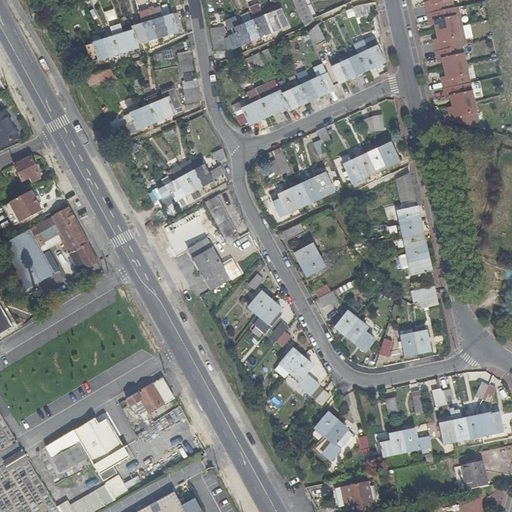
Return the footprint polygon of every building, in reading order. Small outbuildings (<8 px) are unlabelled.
[(303,0),(292,0),(305,26),(312,19),(303,0)] [(424,6),(426,14),(454,8),(452,0),(428,0),(429,2),(429,5),(424,6)] [(250,9),(251,10),(263,36),(267,34),(272,32),(265,16),(261,4),(250,9)] [(348,9),(350,19),(373,14),(370,4),(348,9)] [(169,6),(161,9),(163,17),(172,14),(169,6)] [(435,32),(462,26),(458,7),(454,8),(426,14),(428,23),(433,22),(434,25),(435,32)] [(151,11),(153,20),(159,37),(163,36),(169,34),(163,17),(161,9),(161,8),(151,11)] [(116,9),(106,12),(109,22),(119,19),(116,9)] [(283,9),(265,16),(272,32),(284,27),(290,25),(283,9)] [(251,10),(241,14),(246,24),(253,40),(258,38),(263,36),(251,10)] [(172,14),(163,17),(169,34),(183,30),(177,13),(172,14)] [(233,49),(253,40),(246,24),(240,26),(237,19),(226,23),(230,37),(229,37),(233,49)] [(153,39),(159,37),(153,20),(143,24),(149,40),(153,39)] [(143,24),(133,27),(134,30),(138,44),(143,42),(149,40),(143,24)] [(316,45),(327,40),(320,25),(308,30),(316,45)] [(212,36),(225,34),(224,26),(211,29),(212,36)] [(467,45),(462,26),(435,32),(437,39),(437,43),(433,44),(435,52),(462,46),(467,45)] [(114,37),(124,34),(122,28),(111,31),(114,37)] [(139,47),(138,44),(134,30),(124,34),(129,51),(133,49),(139,47)] [(122,53),(129,51),(124,34),(114,37),(119,54),(122,53)] [(212,36),(214,44),(227,41),(226,38),(225,34),(212,36)] [(309,47),(314,45),(309,34),(304,36),(309,47)] [(374,36),(363,40),(368,50),(378,45),(374,36)] [(113,56),(119,54),(114,37),(103,40),(109,57),(113,56)] [(93,62),(109,57),(103,40),(86,46),(91,63),(93,62)] [(229,48),(227,41),(214,44),(215,51),(229,48)] [(385,62),(378,45),(368,50),(375,66),(385,62)] [(444,70),(466,65),(462,46),(435,52),(437,60),(441,59),(442,62),(444,70)] [(273,59),(268,49),(262,52),(267,62),(273,59)] [(191,50),(177,53),(178,59),(192,57),(191,50)] [(366,71),(375,66),(368,50),(358,55),(366,71)] [(263,62),(260,53),(249,57),(254,66),(263,62)] [(356,75),(366,71),(358,55),(349,59),(356,75)] [(194,65),(192,57),(178,59),(180,68),(194,65)] [(339,83),(356,75),(349,59),(331,67),(339,83)] [(195,72),(194,65),(180,68),(181,75),(195,72)] [(443,90),(470,84),(466,65),(444,70),(445,77),(446,80),(441,81),(443,90)] [(98,73),(102,81),(116,77),(110,69),(98,73)] [(102,81),(98,73),(85,77),(89,85),(102,81)] [(327,73),(310,81),(317,97),(335,89),(327,73)] [(196,79),(182,81),(183,87),(197,85),(196,79)] [(135,93),(142,90),(138,80),(132,83),(135,93)] [(288,107),(282,94),(275,80),(266,85),(278,111),(288,107)] [(310,81),(300,85),(308,101),(317,97),(310,81)] [(452,108),(474,103),(470,84),(443,90),(445,98),(450,97),(450,100),(452,108)] [(166,100),(159,103),(166,119),(174,115),(183,112),(172,85),(162,90),(166,100)] [(198,93),(197,85),(183,87),(184,95),(198,93)] [(278,111),(266,85),(256,90),(261,99),(266,108),(269,116),(278,111)] [(300,85),(291,89),(298,106),(308,101),(300,85)] [(282,94),(288,107),(289,110),(298,106),(291,89),(282,94)] [(249,99),(252,104),(259,120),(269,116),(266,108),(261,99),(256,90),(246,94),(246,95),(249,99)] [(200,101),(198,93),(184,95),(185,103),(200,101)] [(161,121),(166,119),(159,103),(156,96),(146,100),(149,107),(156,123),(161,121)] [(245,114),(242,108),(248,106),(245,100),(233,106),(238,117),(245,114)] [(126,105),(130,115),(139,111),(134,101),(126,105)] [(454,117),(455,123),(480,130),(474,103),(452,108),(447,109),(449,118),(454,117)] [(248,106),(242,108),(245,114),(249,125),(259,120),(252,104),(248,106)] [(152,125),(156,123),(149,107),(140,111),(147,127),(152,125)] [(0,147),(19,138),(4,111),(0,113),(0,147)] [(132,133),(147,127),(140,111),(139,111),(130,115),(125,117),(127,126),(120,129),(123,137),(132,133)] [(382,115),(373,117),(375,131),(384,129),(382,115)] [(364,132),(375,131),(373,117),(362,118),(364,132)] [(316,131),(321,141),(322,144),(330,140),(324,128),(316,131)] [(320,158),(327,154),(322,144),(321,141),(314,145),(320,158)] [(138,143),(124,149),(131,162),(144,157),(138,143)] [(391,143),(379,149),(388,167),(400,161),(391,143)] [(379,149),(368,155),(376,173),(388,167),(379,149)] [(224,150),(216,152),(218,160),(226,159),(224,150)] [(275,158),(277,163),(283,175),(291,172),(282,154),(275,158)] [(368,155),(357,160),(365,178),(376,173),(368,155)] [(31,183),(40,179),(30,158),(14,165),(22,181),(28,178),(31,183)] [(201,166),(195,169),(204,185),(209,182),(213,180),(212,179),(224,172),(221,165),(208,172),(202,160),(199,162),(201,166)] [(344,166),(353,184),(365,178),(357,160),(344,166)] [(275,179),(283,175),(277,163),(269,167),(275,179)] [(192,164),(183,170),(186,175),(195,169),(192,164)] [(195,169),(186,175),(195,190),(199,188),(204,185),(195,169)] [(177,180),(186,175),(183,170),(174,175),(177,180)] [(415,193),(410,173),(396,179),(398,187),(404,211),(398,212),(401,224),(421,221),(415,193)] [(189,194),(195,190),(186,175),(177,180),(186,196),(189,194)] [(326,175),(314,180),(322,199),(335,193),(326,175)] [(170,205),(186,196),(177,180),(159,190),(163,198),(159,200),(164,208),(170,205)] [(314,180),(303,186),(311,204),(322,199),(314,180)] [(303,186),(291,191),(300,210),(311,204),(303,186)] [(33,190),(8,204),(19,224),(41,211),(37,205),(40,203),(33,190)] [(279,197),(280,198),(282,201),(275,205),(281,218),(300,210),(291,191),(279,197)] [(235,240),(212,198),(200,205),(223,246),(235,240)] [(56,235),(78,274),(97,263),(82,237),(70,216),(66,209),(0,247),(0,249),(24,291),(52,276),(30,238),(32,237),(36,245),(40,243),(41,244),(56,235)] [(422,227),(421,221),(401,224),(404,237),(423,233),(422,227)] [(305,232),(301,223),(284,231),(288,240),(305,232)] [(365,234),(365,225),(354,225),(354,234),(365,234)] [(425,241),(423,233),(404,237),(406,249),(426,246),(425,241)] [(202,242),(184,252),(206,292),(224,282),(202,242)] [(313,244),(295,254),(301,265),(319,255),(313,244)] [(429,259),(426,246),(406,249),(409,263),(429,259)] [(325,267),(319,255),(301,265),(307,277),(325,267)] [(261,275),(255,269),(246,279),(252,285),(261,275)] [(316,291),(319,298),(331,292),(328,285),(316,291)] [(415,293),(418,301),(437,295),(435,287),(415,293)] [(333,291),(331,292),(319,298),(324,307),(337,299),(333,291)] [(249,308),(259,316),(272,299),(261,292),(249,308)] [(238,297),(240,306),(249,304),(247,295),(238,297)] [(421,311),(439,305),(437,295),(418,301),(421,311)] [(282,308),(272,299),(259,316),(270,324),(275,317),(278,319),(282,314),(279,311),(282,308)] [(0,336),(13,329),(0,307),(0,336)] [(348,312),(335,327),(345,336),(358,320),(348,312)] [(280,337),(284,331),(289,326),(282,320),(273,331),(280,337)] [(368,329),(358,320),(345,336),(356,344),(368,329)] [(291,336),(284,331),(280,337),(276,341),(283,346),(291,336)] [(428,331),(415,334),(418,353),(431,351),(428,331)] [(402,336),(405,356),(418,353),(415,334),(402,336)] [(391,342),(383,340),(379,352),(388,354),(391,342)] [(275,370),(285,378),(291,372),(304,358),(294,349),(275,370)] [(304,358),(291,372),(300,381),(298,384),(310,394),(319,384),(307,373),(313,366),(304,358)] [(152,384),(163,404),(174,398),(168,386),(163,378),(152,384)] [(475,395),(483,399),(489,385),(481,381),(475,395)] [(145,415),(163,404),(152,384),(126,399),(132,410),(135,408),(143,420),(147,418),(145,415)] [(316,399),(323,390),(325,388),(319,384),(310,394),(316,399)] [(496,389),(489,385),(483,399),(483,400),(490,403),(496,389)] [(442,390),(445,402),(446,404),(454,401),(450,388),(442,390)] [(330,395),(323,390),(316,399),(315,400),(322,405),(330,395)] [(445,402),(442,390),(441,390),(433,393),(437,405),(445,402)] [(389,413),(399,411),(396,396),(386,398),(389,413)] [(416,413),(424,412),(421,396),(413,397),(416,413)] [(167,423),(181,413),(178,408),(163,418),(167,423)] [(4,409),(0,411),(0,413),(6,423),(11,420),(4,409)] [(449,412),(451,417),(452,422),(455,441),(469,438),(465,419),(460,420),(458,410),(449,412)] [(314,426),(324,435),(324,434),(338,420),(328,411),(314,426)] [(499,412),(478,417),(482,435),(503,431),(499,412)] [(478,417),(465,419),(469,438),(482,435),(478,417)] [(102,480),(105,484),(111,480),(107,474),(115,470),(131,460),(107,421),(99,426),(95,418),(73,432),(90,461),(101,480),(102,480)] [(347,429),(338,420),(324,434),(330,440),(321,450),(329,458),(338,449),(333,443),(347,429)] [(443,444),(455,441),(452,422),(439,425),(443,444)] [(347,429),(333,443),(338,449),(352,435),(347,429)] [(416,429),(403,432),(408,452),(431,447),(429,436),(418,438),(416,429)] [(63,477),(90,461),(73,432),(56,442),(46,448),(63,477)] [(385,456),(408,452),(403,432),(391,434),(392,441),(383,443),(385,456)] [(366,436),(358,438),(361,454),(369,453),(366,436)] [(27,459),(22,451),(4,462),(8,470),(24,461),(27,459)] [(366,465),(373,464),(370,452),(363,454),(366,465)] [(462,465),(467,490),(488,485),(483,461),(462,465)] [(107,474),(111,480),(118,476),(115,470),(107,474)] [(125,482),(127,488),(141,482),(139,476),(125,482)] [(348,504),(349,511),(358,511),(374,509),(369,481),(347,486),(351,504),(348,504)] [(59,511),(99,511),(114,504),(103,486),(70,505),(67,501),(57,507),(59,511)] [(351,504),(347,486),(342,486),(346,505),(348,504),(351,504)] [(181,507),(174,494),(140,511),(200,511),(194,500),(181,507)]
